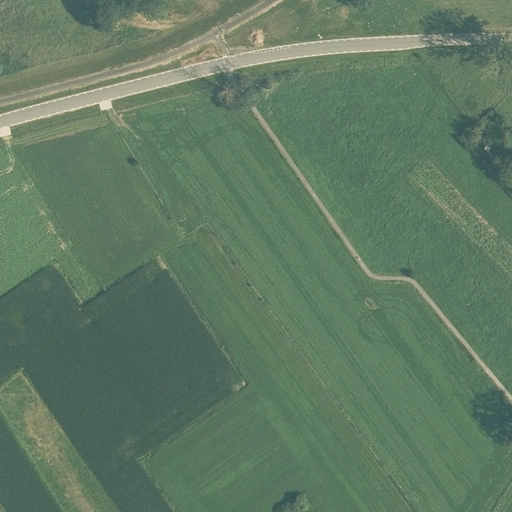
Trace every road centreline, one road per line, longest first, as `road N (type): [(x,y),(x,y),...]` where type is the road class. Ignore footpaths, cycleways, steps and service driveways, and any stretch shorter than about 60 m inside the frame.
road 1 (unclassified): [(0,121),(275,54)]
road 2 (unclassified): [(275,54),(511,40)]
road 3 (residential): [(120,0),(275,54)]
